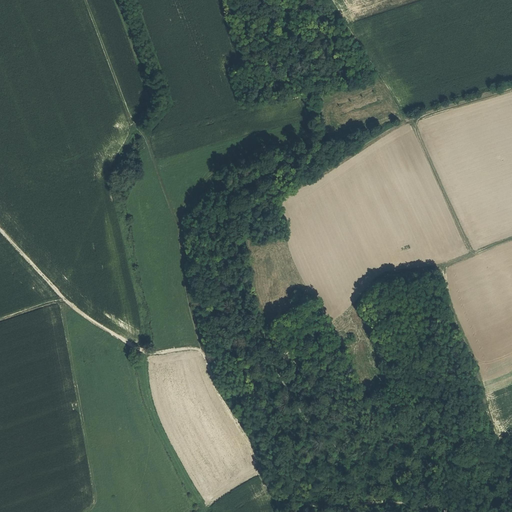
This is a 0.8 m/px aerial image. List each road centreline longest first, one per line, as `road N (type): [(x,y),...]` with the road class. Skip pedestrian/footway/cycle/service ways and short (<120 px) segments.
road 1 (track): [(65,300),(143,350),(201,346),(282,511)]
road 2 (track): [(143,350),(111,181),(131,124)]
road 3 (track): [(144,136),(177,225),(201,346)]
road 4 (track): [(60,301),(94,488),(85,511)]
road 5 (track): [(511,442),(499,437),(444,276)]
road 6 (track): [(0,320),(65,300),(0,225)]
road 7 (track): [(144,136),(131,124),(84,0)]
road 8 (track): [(412,120),(472,254)]
